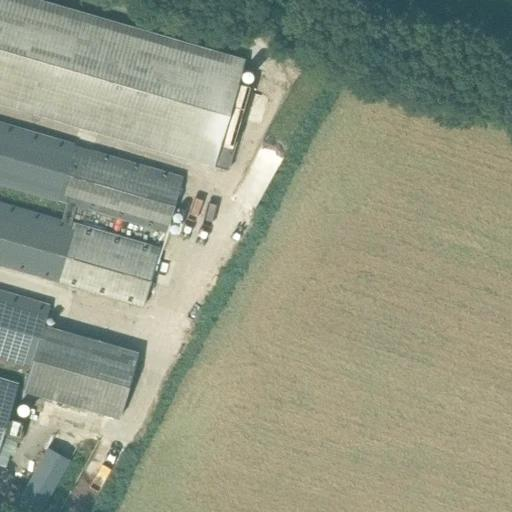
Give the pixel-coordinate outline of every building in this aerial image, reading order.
[(240,59),(37,0),(0,0),(0,103),(209,164),(209,163),(229,169),(253,84),(234,79),(240,59)] [(304,71),(291,92),(304,100),(317,79),(304,71)] [(0,263),(59,281),(144,306),(161,247),(75,223),(72,222),(77,205),(167,232),(183,180),(75,147),(0,124),(0,263)] [(0,358),(32,368),(45,325),(50,307),(0,292),(0,444),(2,437),(20,442),(27,418),(9,412),(18,382),(0,376),(0,358)] [(14,484),(2,505),(12,510),(25,489),(14,484)]
